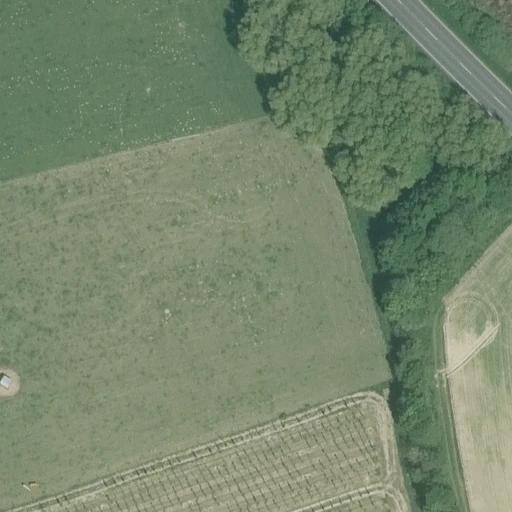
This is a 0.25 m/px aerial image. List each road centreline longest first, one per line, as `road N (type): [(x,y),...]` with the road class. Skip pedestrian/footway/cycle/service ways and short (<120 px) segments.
road 1 (track): [(480,511),(456,402),(445,294)]
road 2 (primary): [(397,0),(511,116)]
